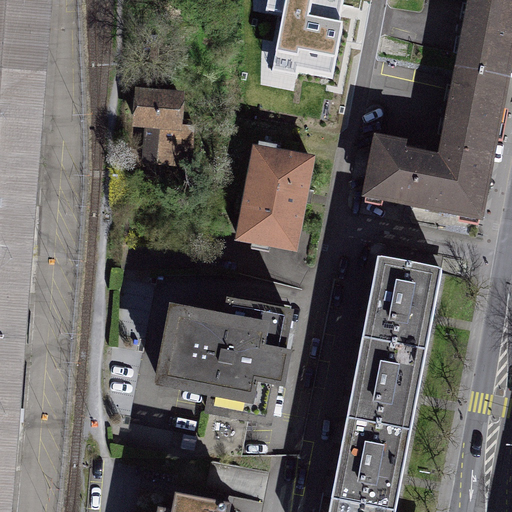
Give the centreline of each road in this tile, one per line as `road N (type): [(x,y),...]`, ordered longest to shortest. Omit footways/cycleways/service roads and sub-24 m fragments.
road 1 (residential): [(380,0),(337,197),(352,227),(511,257)]
road 2 (secondary): [(511,302),(484,511)]
